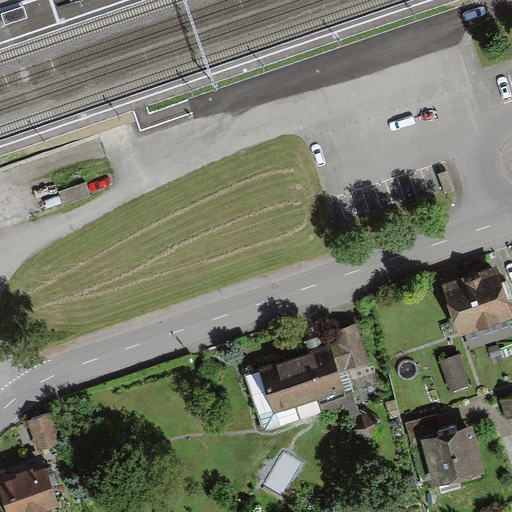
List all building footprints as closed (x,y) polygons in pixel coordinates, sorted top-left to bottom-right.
[(509,310),(495,260),(440,276),(455,325),(509,310)] [(335,379),(320,336),(253,359),(268,403),(335,379)] [(468,381),(457,346),(435,353),(446,388),(468,381)] [(28,421),(39,450),(62,441),(51,412),(28,421)] [(478,469),(464,426),(419,441),(433,484),(478,469)] [(48,466),(0,483),(0,492),(7,511),(39,511),(61,504),(48,466)]
